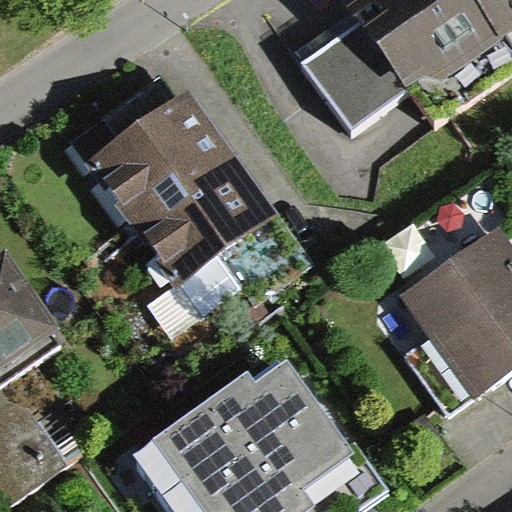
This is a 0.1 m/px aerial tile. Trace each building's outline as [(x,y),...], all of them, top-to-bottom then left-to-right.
[(302,63),(349,129),(408,87),(434,123),(511,67),(511,0),(349,0),(348,1),(362,21),(302,63)] [(188,87),(88,159),(182,289),(221,261),(256,308),(317,264),(257,182),(188,87)] [(511,373),(511,247),(496,226),(395,302),(425,342),(408,356),(454,417),(511,373)] [(7,253),(0,257),(0,390),(15,381),(69,345),(7,253)] [(249,374),(137,455),(177,511),(354,511),(387,489),(356,446),(350,450),(287,362),(256,384),(249,374)] [(0,511),(2,511),(70,465),(15,381),(0,390),(0,511)]
